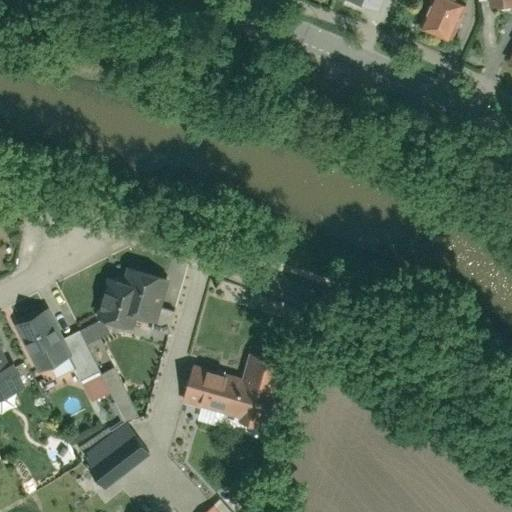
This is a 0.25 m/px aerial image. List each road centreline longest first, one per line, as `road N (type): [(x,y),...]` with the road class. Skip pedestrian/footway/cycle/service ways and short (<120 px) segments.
road 1 (tertiary): [(511,126),(332,43),(203,0)]
road 2 (residential): [(76,218),(206,254)]
